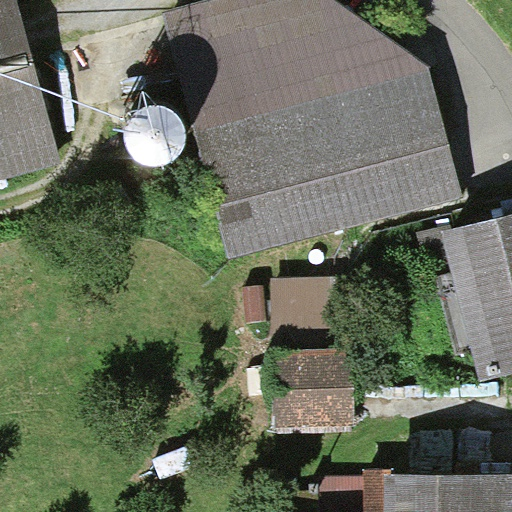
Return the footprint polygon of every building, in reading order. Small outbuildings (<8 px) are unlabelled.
[(14,0),(0,0),(0,182),(55,170),(14,0)] [(228,0),(168,16),(232,260),(464,201),(431,73),(329,0),(228,0)] [(511,211),(440,232),(482,383),(511,374),(511,211)] [(269,280),(270,317),(357,315),(356,278),(269,280)] [(274,433),(355,432),(353,355),(272,357),(274,433)] [(511,511),(511,481),(397,484),(396,471),(364,472),(365,511),(511,511)]
